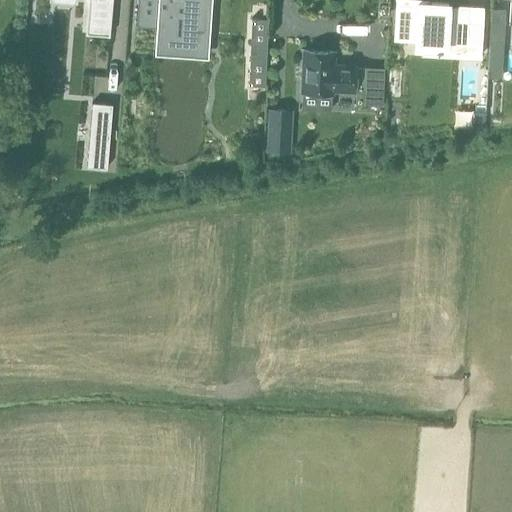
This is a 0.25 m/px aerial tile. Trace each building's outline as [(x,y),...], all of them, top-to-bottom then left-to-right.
[(88,0),(86,30),(109,31),(110,0),(88,0)] [(138,0),(136,26),(139,26),(139,20),(152,21),(163,22),(162,38),(170,39),(175,39),(174,48),(195,49),(197,28),(204,28),(205,0),(138,0)] [(398,4),(396,38),(415,39),(415,41),(415,49),(420,49),(445,51),(446,43),(479,45),(479,57),(480,57),(482,22),(468,21),(468,8),(448,7),(448,4),(448,3),(431,2),(426,2),(418,2),(417,6),(398,4)] [(491,10),(490,29),(502,30),(503,11),(491,10)] [(252,17),(249,85),(265,85),(268,18),(252,17)] [(333,50),(304,49),(302,91),(332,93),(333,90),(359,91),(359,94),(378,95),(379,56),(361,56),(360,57),(334,55),(334,50),(333,50)] [(497,62),(488,62),(488,78),(496,78),(497,62)] [(107,168),(112,104),(92,103),(87,166),(107,168)] [(290,153),(292,109),(269,108),(266,151),(290,153)]
